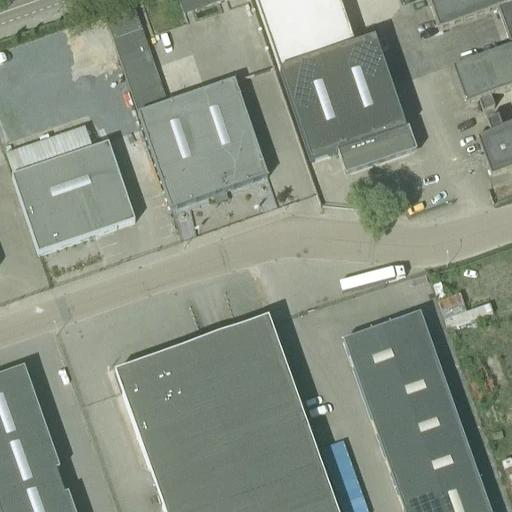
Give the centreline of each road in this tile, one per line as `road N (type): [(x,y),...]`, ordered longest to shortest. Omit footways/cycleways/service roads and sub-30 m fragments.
road 1 (residential): [(511,222),(449,243),(271,241),(0,336)]
road 2 (unknown): [(0,208),(118,511)]
